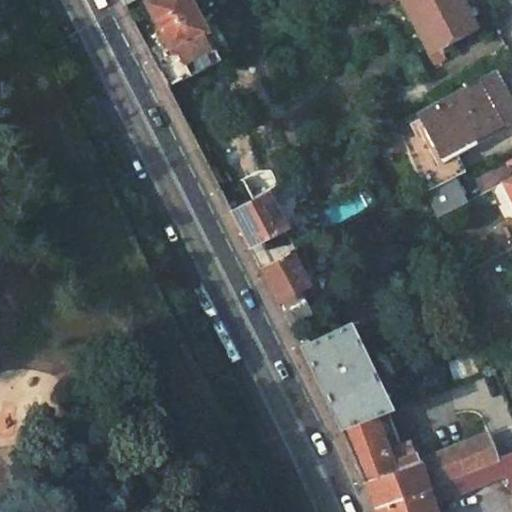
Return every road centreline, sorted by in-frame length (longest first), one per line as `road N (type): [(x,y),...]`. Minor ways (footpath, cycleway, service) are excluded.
road 1 (primary): [(352,511),(97,0)]
road 2 (primary): [(51,0),(266,419),(305,511)]
